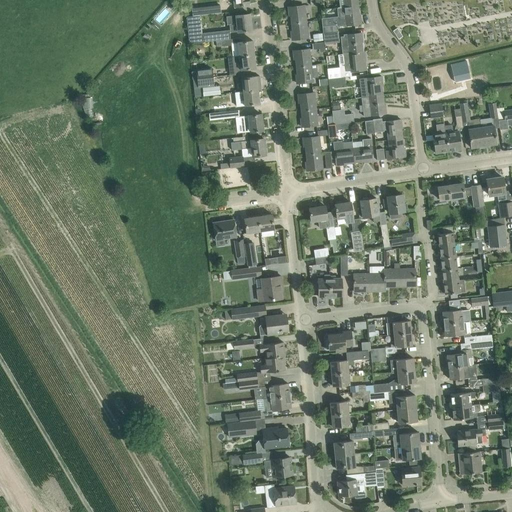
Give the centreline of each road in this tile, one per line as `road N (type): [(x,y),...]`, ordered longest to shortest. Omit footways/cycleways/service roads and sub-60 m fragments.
road 1 (residential): [(287,192),(266,0)]
road 2 (residential): [(441,500),(421,310)]
road 3 (residential): [(302,319),(314,486),(324,506)]
road 4 (residential): [(370,0),(381,33),(409,70),(422,172)]
road 5 (residential): [(421,310),(435,293),(417,173)]
road 6 (residential): [(287,192),(417,173)]
road 7 (residential): [(287,192),(302,319)]
road 8 (residential): [(421,310),(302,319)]
